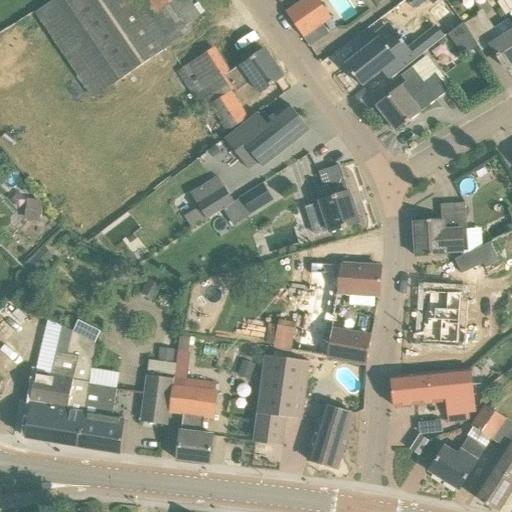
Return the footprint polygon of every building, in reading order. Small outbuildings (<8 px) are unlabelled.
[(55,0),(35,14),(94,98),(189,31),(186,27),(201,17),(189,0),(55,0)] [(302,2),(287,13),(303,37),(332,18),(323,6),(311,14),(302,2)] [(511,65),(511,27),(494,39),(479,15),(465,23),(483,52),(492,46),(507,69),(511,65)] [(338,27),(332,18),(326,23),(332,32),(338,27)] [(421,39),(430,50),(442,40),(434,29),(421,39)] [(346,65),(364,88),(386,70),(394,79),(421,57),(413,46),(410,49),(400,36),(391,43),(381,31),(373,37),(377,41),(346,65)] [(198,94),(206,107),(198,112),(217,143),(249,118),(231,91),(235,88),(227,76),(232,73),(215,48),(178,72),(193,97),(198,94)] [(265,49),(232,73),(227,76),(235,88),(237,91),(250,82),(259,95),(285,77),(265,49)] [(449,91),(436,73),(425,81),(413,67),(402,75),(407,83),(378,106),(397,131),(449,91)] [(259,114),(226,140),(239,156),(248,149),(263,167),(310,130),(290,105),(267,123),(259,114)] [(329,234),(360,223),(340,165),(319,173),(327,197),(317,201),(329,234)] [(241,197),(242,198),(252,215),(275,201),(264,183),(241,197)] [(235,202),(225,186),(198,204),(200,207),(208,220),(224,209),(235,202)] [(41,200),(26,199),(25,220),(40,221),(41,221),(43,200),(41,200)] [(448,252),(464,251),(469,251),(466,203),(441,205),(442,220),(415,222),(417,257),(448,255),(448,252)] [(499,261),(495,251),(490,243),(455,260),(462,274),(484,263),(486,267),(499,261)] [(382,268),(344,265),(345,257),(310,254),(308,283),(338,285),(337,293),(380,296),(382,268)] [(155,301),(162,286),(149,279),(141,294),(155,301)] [(474,295),(447,293),(427,292),(427,293),(431,293),(429,325),(425,325),(424,341),(459,343),(461,320),(472,321),(474,295)] [(372,337),(352,334),(333,330),(336,313),(307,308),(304,324),(279,320),(274,348),(367,364),(372,337)] [(85,412),(89,384),(96,344),(91,341),(97,330),(79,320),(72,331),(66,352),(58,349),(50,375),(36,373),(26,438),(78,447),(83,412),(85,412)] [(161,348),(159,362),(175,364),(177,350),(161,348)] [(177,364),(189,365),(191,351),(189,351),(179,349),(177,364)] [(311,362),(265,356),(253,442),(283,446),(287,419),(303,421),(311,362)] [(237,376),(250,382),(257,365),(244,360),(237,376)] [(395,407),(446,402),(449,425),(469,423),(468,414),(477,413),(472,370),(392,378),(395,407)] [(170,414),(174,378),(146,375),(141,424),(169,426),(170,414)] [(215,420),(219,383),(174,378),(170,414),(184,416),(183,430),(181,430),(177,460),(210,464),(214,434),(203,432),(204,419),(215,420)] [(122,454),(127,419),(114,416),(118,389),(89,384),(85,412),(83,412),(78,447),(122,454)] [(354,414),(335,408),(324,405),(308,460),(339,469),(349,434),(348,434),(354,414)] [(504,446),(511,433),(511,422),(485,405),(471,426),(504,446)] [(419,455),(429,441),(420,435),(411,449),(419,455)] [(460,490),(486,447),(470,437),(459,454),(446,446),(430,471),(460,490)] [(498,511),(509,496),(511,491),(511,438),(474,497),(498,511)]
